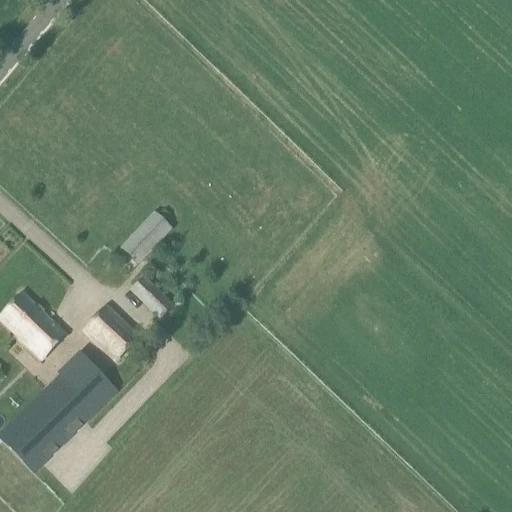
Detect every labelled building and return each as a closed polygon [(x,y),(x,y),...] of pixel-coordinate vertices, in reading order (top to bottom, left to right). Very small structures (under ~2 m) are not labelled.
[(154,214),(120,250),(138,267),(172,231),(154,214)] [(169,312),(174,307),(143,278),(130,293),(160,322),(168,313),(169,312)] [(22,296),(0,318),(0,323),(41,362),(65,337),(22,296)] [(82,333),(115,365),(140,339),(106,308),(82,333)] [(0,433),(0,442),(34,476),(96,416),(94,412),(114,394),(117,396),(127,385),(109,369),(101,377),(79,355),(46,387),(59,400),(47,389),(0,433)]
